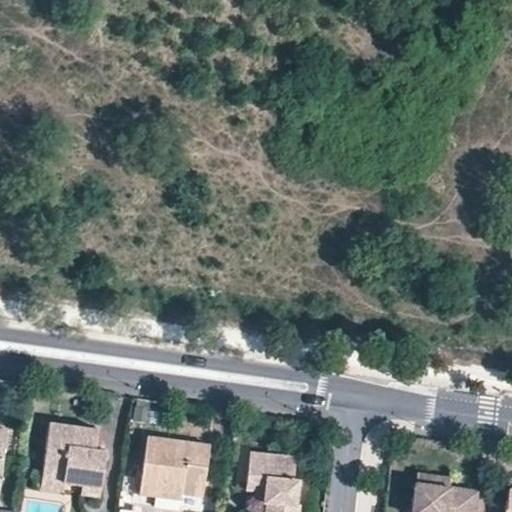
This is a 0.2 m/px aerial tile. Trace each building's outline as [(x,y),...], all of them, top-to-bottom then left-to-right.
[(42,469),(66,472),(65,479),(85,482),(84,488),(100,491),(107,449),(94,447),(97,427),(49,421),(42,469)] [(201,493),(208,445),(149,437),(141,493),(157,495),(158,487),(180,490),(201,493)] [(298,511),(299,502),(296,502),(299,475),(293,475),(295,454),(249,449),(245,480),(263,482),(261,499),(266,499),(264,511),(298,511)] [(42,469),(39,487),(63,491),(65,479),(66,472),(42,469)] [(415,473),(414,482),(448,487),(449,478),(415,473)] [(244,488),(254,489),(253,497),(261,499),(263,482),(245,480),(244,488)] [(474,511),(477,490),(448,487),(414,482),(410,511),(474,511)] [(158,487),(157,495),(180,498),(180,490),(158,487)]
